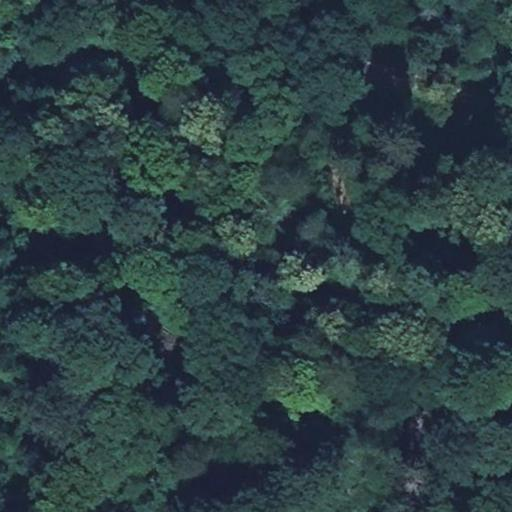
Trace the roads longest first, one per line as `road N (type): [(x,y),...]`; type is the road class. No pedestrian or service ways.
road 1 (track): [(438,511),(433,443),(354,161),(427,105)]
road 2 (track): [(264,0),(427,105)]
